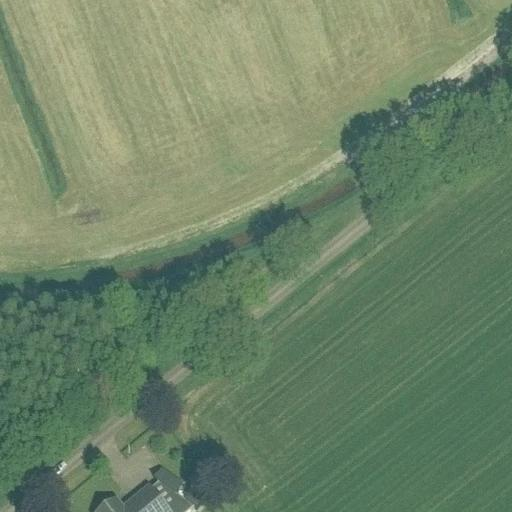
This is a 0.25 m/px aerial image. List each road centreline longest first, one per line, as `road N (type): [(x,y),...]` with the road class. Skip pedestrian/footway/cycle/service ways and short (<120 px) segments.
road 1 (unclassified): [(11,511),(511,107)]
road 2 (track): [(0,278),(109,258),(257,206),(323,169),(511,28)]
